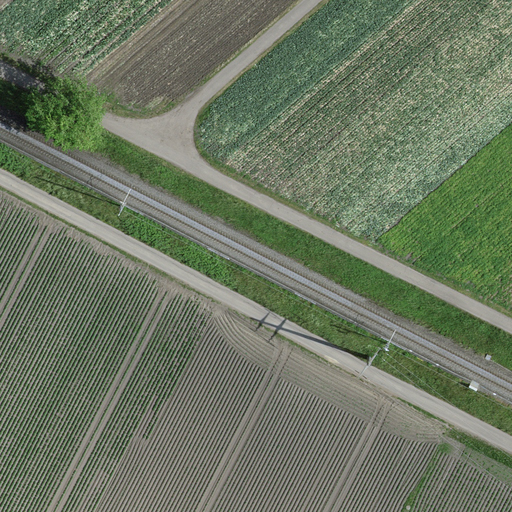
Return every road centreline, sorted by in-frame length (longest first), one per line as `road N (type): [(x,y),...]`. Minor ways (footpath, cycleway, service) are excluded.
road 1 (track): [(511,445),(0,182)]
road 2 (unclassified): [(0,72),(511,329)]
road 3 (track): [(164,153),(333,0)]
